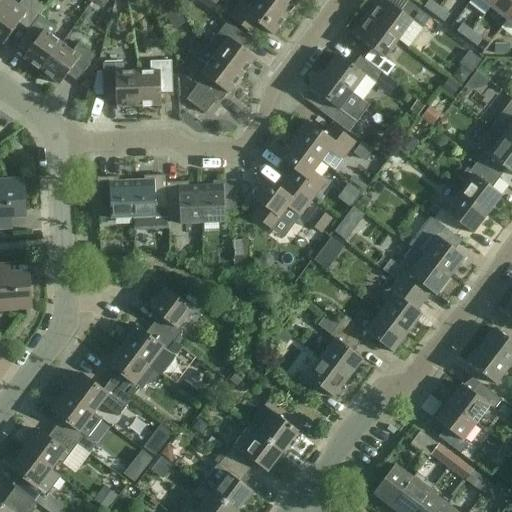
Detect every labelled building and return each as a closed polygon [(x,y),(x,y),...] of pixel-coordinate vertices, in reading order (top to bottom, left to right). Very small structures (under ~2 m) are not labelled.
[(28,30),(39,15),(45,7),(34,0),(21,0),(18,5),(10,0),(5,0),(0,8),(0,41),(3,44),(19,23),(28,30)] [(196,0),(210,10),(217,0),(196,0)] [(272,35),(286,17),(263,0),(253,0),(249,7),(241,1),(228,17),(251,34),(258,24),(272,35)] [(263,0),(286,17),(298,0),(263,0)] [(409,47),(423,29),(430,18),(408,1),(400,12),(384,0),(377,0),(366,16),(398,39),(409,47)] [(434,15),(439,7),(429,0),(428,0),(424,7),(434,15)] [(507,20),(511,12),(511,0),(496,0),(490,8),(507,20)] [(173,2),(162,10),(169,19),(180,12),(173,2)] [(444,22),(450,15),(439,7),(434,15),(444,22)] [(57,28),(50,23),(39,15),(28,30),(21,41),(30,48),(23,58),(41,71),(61,44),(51,36),(57,28)] [(384,58),(398,39),(366,16),(352,35),(372,49),(364,59),(383,73),(387,76),(395,66),(384,58)] [(206,49),(214,55),(242,76),(255,58),(245,51),(253,41),(227,22),(219,32),(227,38),(219,32),(206,49)] [(467,39),(472,31),(462,24),(457,31),(467,39)] [(477,46),(483,39),(472,31),(467,39),(477,46)] [(61,44),(41,71),(59,85),(67,75),(76,81),(95,56),(78,43),(72,51),(61,44)] [(507,54),(508,45),(495,44),(494,53),(507,54)] [(383,73),(364,59),(360,56),(353,66),(337,54),(324,72),(352,92),(362,100),(375,83),(383,73)] [(228,94),(242,76),(214,55),(206,66),(195,57),(182,74),(197,85),(186,100),(205,114),(216,100),(218,101),(225,92),(228,94)] [(137,72),(138,106),(161,106),(160,93),(172,93),(171,61),(150,61),(150,71),(137,72)] [(137,72),(125,72),(124,62),(115,63),(102,63),(103,95),(115,95),(116,107),(138,106),(137,72)] [(459,67),(452,77),(462,85),(470,75),(459,67)] [(352,92),(324,72),(311,89),(326,101),(319,110),(342,127),(349,133),(369,105),(362,100),(352,92)] [(448,79),(442,88),(453,97),(459,88),(448,79)] [(511,99),(490,127),(511,143),(511,99)] [(417,101),(410,109),(418,115),(424,106),(417,101)] [(429,107),(420,117),(432,126),(440,116),(429,107)] [(334,171),(342,160),(355,142),(331,124),(324,134),(306,121),(292,140),(321,161),(334,171)] [(511,174),(511,144),(490,128),(476,146),(484,152),(477,162),(499,179),(506,170),(511,174)] [(407,136),(400,145),(411,153),(418,144),(407,136)] [(313,172),(321,161),(292,140),(278,158),(294,170),(287,180),(313,199),(326,181),(313,172)] [(356,150),(353,153),(363,161),(366,158),(371,150),(361,143),(356,150)] [(492,188),(499,179),(477,162),(470,170),(466,167),(457,179),(466,185),(459,194),(487,215),(501,195),(492,188)] [(167,208),(166,183),(166,175),(144,176),(144,181),(132,181),(133,218),(155,217),(155,209),(167,208)] [(133,218),(132,181),(119,181),(119,177),(97,178),(98,211),(110,210),(110,219),(133,218)] [(313,199),(287,180),(280,189),(264,177),(250,196),(261,205),(252,216),(270,229),(287,207),(299,216),(313,199)] [(24,212),(24,201),(23,201),(22,180),(0,181),(0,228),(2,228),(1,213),(24,212)] [(203,223),(204,232),(219,231),(218,223),(225,222),(224,214),(236,213),(235,180),(213,181),(213,186),(201,186),(202,223),(203,223)] [(202,223),(201,186),(188,187),(188,182),(166,183),(167,208),(167,216),(179,215),(180,224),(202,223)] [(363,194),(357,203),(364,209),(370,200),(363,194)] [(472,234),(487,215),(459,194),(445,212),(441,209),(440,210),(436,216),(433,219),(456,236),(463,226),(472,234)] [(434,205),(430,211),(436,216),(440,210),(434,205)] [(318,208),(307,223),(321,233),(332,219),(318,208)] [(346,216),(333,233),(345,242),(358,225),(346,216)] [(448,245),(456,236),(433,219),(426,229),(436,237),(422,256),(450,277),(464,257),(448,245)] [(128,242),(153,245),(155,223),(131,220),(128,242)] [(318,253),(313,260),(327,271),(332,263),(344,248),(330,238),(318,253)] [(450,277),(422,256),(412,248),(398,266),(390,259),(382,270),(397,281),(419,298),(426,289),(435,296),(450,277)] [(263,254),(259,258),(259,264),(263,268),(269,267),(273,263),(273,257),(268,253),(263,254)] [(244,255),(233,256),(234,269),(244,269),(244,255)] [(0,311),(31,309),(28,278),(6,279),(5,264),(0,264),(0,311)] [(412,307),(419,298),(397,281),(389,291),(382,292),(383,301),(386,303),(379,313),(407,333),(422,314),(412,307)] [(175,341),(182,332),(177,328),(192,309),(164,289),(149,308),(159,315),(152,324),(175,341)] [(190,292),(184,299),(194,306),(199,300),(190,292)] [(379,313),(373,321),(359,311),(352,322),(345,316),(337,326),(360,343),(367,333),(392,353),(407,333),(379,313)] [(175,341),(152,324),(145,333),(136,326),(121,346),(161,375),(182,347),(175,341)] [(353,352),(360,343),(337,326),(330,335),(334,339),(320,357),(348,378),(362,359),(353,352)] [(281,328),(273,338),(284,347),(292,337),(281,328)] [(511,341),(494,329),(481,346),(509,367),(511,369),(511,341)] [(161,376),(161,375),(121,346),(107,365),(116,372),(110,381),(132,398),(139,388),(142,390),(148,381),(152,384),(159,375),(161,376)] [(495,385),(509,367),(481,346),(468,363),(495,385)] [(333,398),(348,378),(320,357),(306,376),(302,373),(294,383),(316,400),(324,390),(333,398)] [(235,370),(229,379),(236,384),(242,375),(235,370)] [(132,398),(110,381),(103,390),(80,373),(66,392),(93,413),(101,403),(118,416),(132,398)] [(448,402),(476,423),(489,406),(494,409),(501,400),(479,383),(472,392),(462,385),(448,402)] [(66,392),(51,412),(61,419),(54,428),(77,445),(78,443),(88,451),(94,443),(86,438),(101,418),(93,413),(66,392)] [(248,425),(282,452),(298,431),(286,422),(293,412),(272,396),(264,406),(272,412),(257,432),(248,425)] [(463,441),(476,423),(448,402),(435,420),(445,428),(438,437),(460,454),(468,444),(463,441)] [(121,429),(136,436),(144,420),(128,413),(121,429)] [(199,422),(193,430),(201,436),(204,431),(204,425),(199,422)] [(160,424),(154,431),(165,440),(171,433),(160,424)] [(266,472),(282,452),(248,425),(233,446),(225,456),(247,473),(255,463),(266,472)] [(62,464),(77,445),(54,428),(47,437),(38,430),(23,449),(51,470),(51,469),(58,461),(62,464)] [(428,457),(431,454),(438,444),(420,431),(410,444),(428,457)] [(166,444),(160,452),(169,460),(174,454),(172,449),(166,444)] [(455,458),(448,452),(438,444),(431,454),(448,467),(455,458)] [(23,449),(9,468),(18,475),(12,485),(15,487),(34,501),(41,493),(46,496),(60,477),(60,476),(51,470),(23,449)] [(142,450),(127,468),(140,478),(155,460),(142,450)] [(160,456),(150,470),(162,479),(173,466),(160,456)] [(217,465),(201,485),(236,511),(251,492),(240,482),(247,473),(225,456),(219,465),(218,466),(217,465)] [(455,472),(462,463),(455,458),(448,467),(455,472)] [(391,507),(412,478),(394,465),(373,493),(391,507)] [(490,484),(483,479),(473,471),(466,480),(476,488),(483,493),(490,484)] [(412,478),(391,507),(397,511),(413,511),(430,491),(434,485),(417,472),(412,478)] [(490,484),(483,493),(490,499),(497,489),(490,484)] [(235,511),(236,511),(201,485),(194,495),(204,502),(196,511),(194,511),(187,506),(182,511),(235,511)] [(104,486),(94,500),(107,509),(117,496),(104,486)] [(29,508),(34,501),(15,487),(10,494),(2,505),(0,503),(0,511),(32,511),(33,511),(29,508)] [(441,511),(447,505),(430,491),(413,511),(441,511)]
